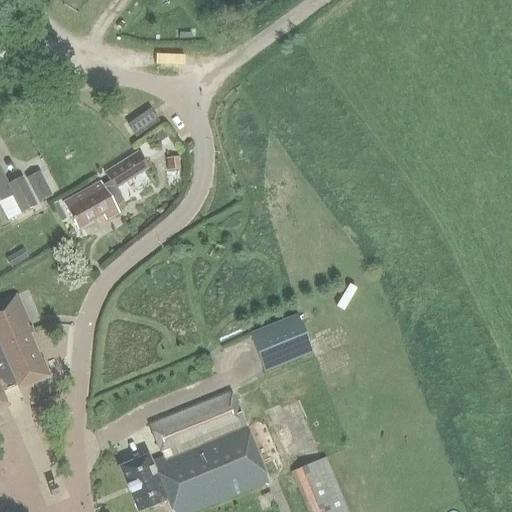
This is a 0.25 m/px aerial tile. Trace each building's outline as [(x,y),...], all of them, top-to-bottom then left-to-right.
[(22,62),(0,72),(0,89),(1,91),(30,77),(22,62)] [(150,112),(128,127),(135,138),(157,123),(150,112)] [(167,138),(162,130),(153,135),(159,144),(167,138)] [(100,182),(62,204),(77,231),(103,217),(106,221),(118,214),(107,195),(148,170),(139,154),(104,173),(109,182),(102,186),(100,182)] [(178,159),(166,160),(167,171),(179,170),(178,159)] [(51,195),(39,170),(26,176),(38,201),(51,195)] [(7,186),(0,172),(0,202),(12,196),(21,214),(35,206),(21,178),(7,186)] [(56,203),(51,206),(60,223),(65,220),(56,203)] [(19,390),(50,377),(16,297),(0,303),(0,409),(7,406),(2,393),(17,386),(19,390)] [(298,317),(249,337),(264,373),(313,353),(298,317)] [(150,463),(147,457),(119,469),(137,511),(140,511),(165,502),(169,511),(200,511),(268,484),(245,428),(244,428),(230,393),(149,426),(162,458),(150,463)] [(305,511),(347,511),(326,459),(290,474),(305,511)]
